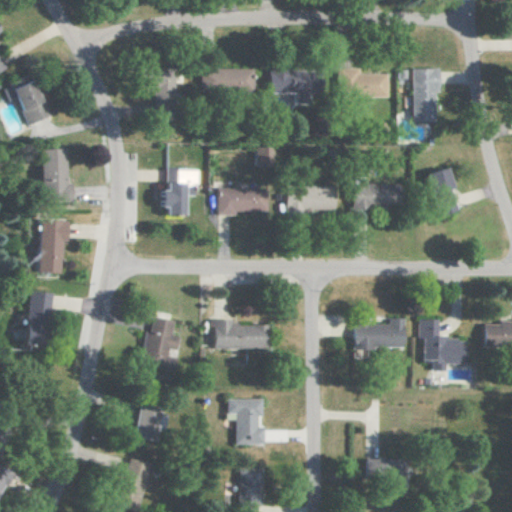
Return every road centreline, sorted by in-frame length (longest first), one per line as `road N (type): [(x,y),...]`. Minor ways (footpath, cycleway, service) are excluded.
road 1 (residential): [(50,0),(102,97),(120,180),(112,268),(70,451),(44,511)]
road 2 (residential): [(511,278),(65,266)]
road 3 (residential): [(479,27),(190,24),(79,50)]
road 4 (residential): [(317,273),(321,511)]
road 5 (residential): [(479,0),(489,103),(511,198)]
